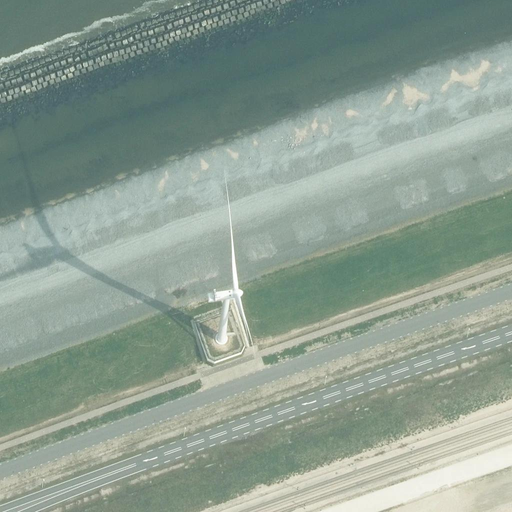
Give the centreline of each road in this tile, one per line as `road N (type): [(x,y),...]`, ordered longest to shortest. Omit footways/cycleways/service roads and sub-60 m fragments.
road 1 (unclassified): [(511,294),(0,474)]
road 2 (secondary): [(511,336),(65,494)]
